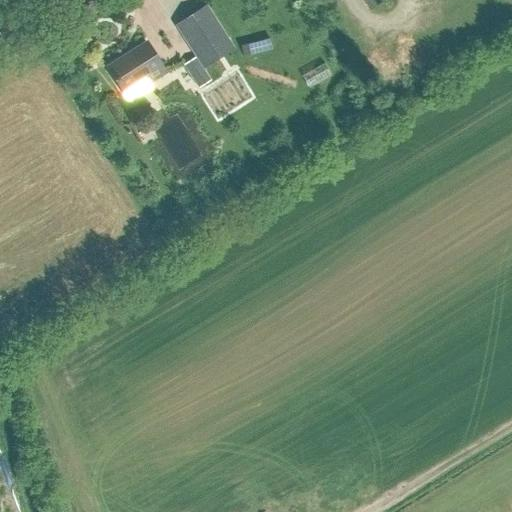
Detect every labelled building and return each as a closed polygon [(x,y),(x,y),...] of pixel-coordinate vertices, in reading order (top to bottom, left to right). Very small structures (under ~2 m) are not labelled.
[(363,0),(371,12),(390,0),(363,0)] [(407,43),(434,84),(505,38),(504,36),(511,31),(511,15),(501,0),(454,0),(441,9),(447,18),(407,43)] [(201,67),(233,45),(208,5),(175,26),(181,36),(194,57),(201,67)] [(250,35),(251,52),(274,51),(273,34),(250,35)] [(123,94),(145,80),(148,85),(182,64),(194,57),(181,36),(155,52),(147,41),(106,67),(123,94)] [(194,57),(182,64),(196,86),(188,92),(195,101),(218,83),(209,72),(206,75),(201,67),(194,57)] [(131,461),(147,510),(172,501),(156,452),(131,461)] [(83,474),(91,486),(101,480),(93,468),(83,474)]
